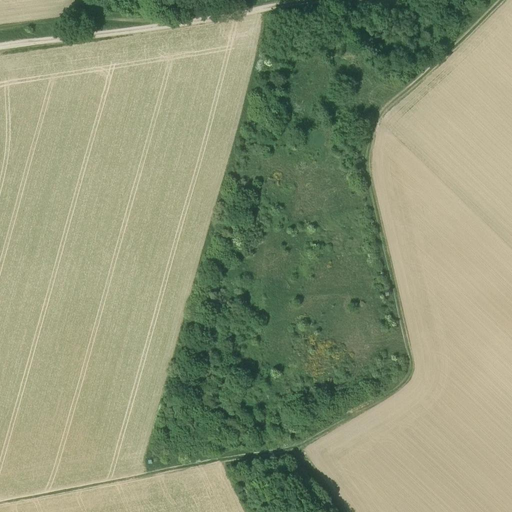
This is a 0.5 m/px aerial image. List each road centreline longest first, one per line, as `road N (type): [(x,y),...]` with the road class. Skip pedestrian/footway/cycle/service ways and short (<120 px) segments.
road 1 (track): [(0,502),(301,446),(415,377),(366,149),(381,115),(500,0)]
road 2 (track): [(357,0),(0,47)]
